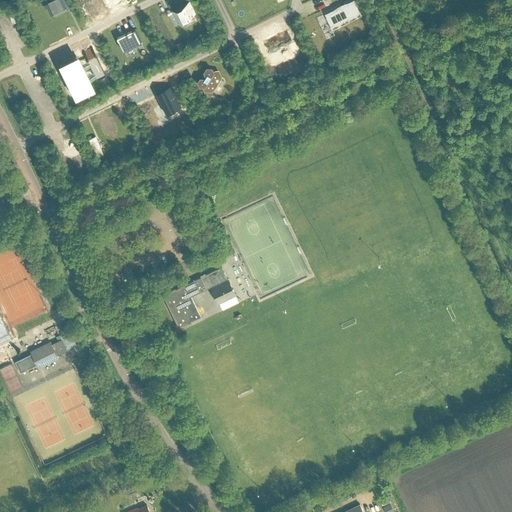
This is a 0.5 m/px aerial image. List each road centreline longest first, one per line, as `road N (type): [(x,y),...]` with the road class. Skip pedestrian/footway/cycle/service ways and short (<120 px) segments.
road 1 (unclassified): [(219,511),(119,363),(0,117)]
road 2 (track): [(381,0),(511,271)]
